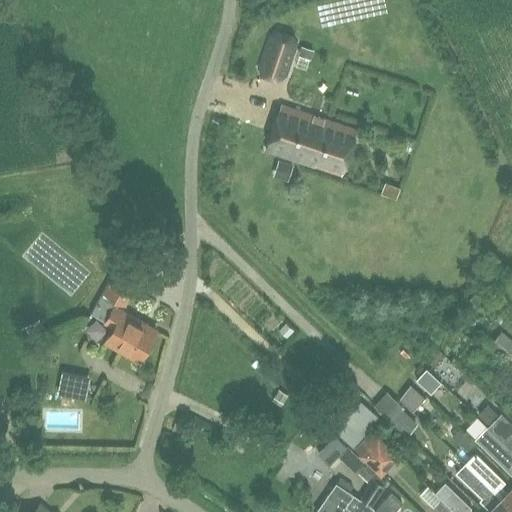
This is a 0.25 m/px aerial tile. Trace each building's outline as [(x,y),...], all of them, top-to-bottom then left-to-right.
[(285,77),(296,44),(291,35),(279,31),(270,36),(259,68),(264,77),(276,81),(285,77)] [(300,47),(297,57),(298,57),(308,60),(309,61),(313,51),(300,47)] [(348,158),(357,130),(281,105),(279,110),(266,150),(342,176),(348,158)] [(287,181),(292,166),(281,162),(276,177),(287,181)] [(139,277),(151,257),(130,246),(119,266),(117,264),(102,292),(91,311),(106,320),(105,320),(114,325),(106,341),(139,360),(156,330),(116,308),(119,302),(126,306),(141,278),(139,277)] [(473,295),(464,301),(471,311),(479,306),(473,295)] [(44,327),(39,318),(24,326),(28,335),(44,327)] [(279,331),(286,339),(293,331),(286,324),(279,331)] [(511,360),(511,339),(501,331),(490,343),(511,360)] [(426,369),(416,380),(431,393),(441,382),(426,369)] [(85,400),(88,386),(76,384),(73,397),(85,400)] [(413,411),(425,398),(410,385),(400,399),(413,411)] [(353,446),(378,417),(360,401),(335,430),(353,446)] [(406,436),(418,423),(403,410),(405,408),(398,401),(386,415),(392,421),(391,423),(406,436)] [(511,426),(499,414),(487,427),(497,437),(497,436),(511,450),(511,426)] [(377,435),(372,431),(355,449),(360,453),(358,455),(381,477),(401,456),(378,434),(377,435)] [(511,450),(497,436),(497,437),(489,445),(511,467),(511,450)] [(376,501),(387,485),(353,452),(339,466),(376,501)] [(511,485),(506,492),(501,486),(505,482),(475,453),(465,464),(511,509),(511,485)] [(489,511),(511,511),(511,509),(465,464),(457,472),(483,497),(481,500),(490,509),(488,511),(489,511)] [(354,511),(346,507),(354,495),(336,482),(315,511),(354,511)] [(471,508),(444,482),(434,493),(441,499),(454,511),(469,511),(471,508)] [(454,511),(441,499),(433,507),(437,511),(454,511)]
